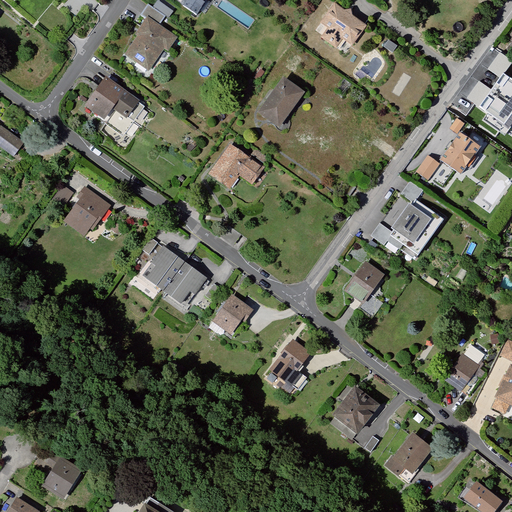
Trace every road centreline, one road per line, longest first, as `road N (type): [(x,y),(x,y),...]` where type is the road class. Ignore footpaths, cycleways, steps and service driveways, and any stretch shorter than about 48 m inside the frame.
road 1 (residential): [(299,304),(511,10)]
road 2 (residential): [(44,118),(299,304)]
road 3 (residential): [(299,304),(511,470)]
road 4 (residential): [(44,118),(125,0)]
